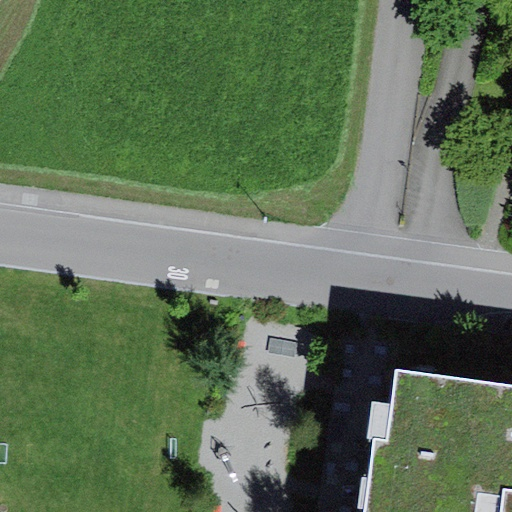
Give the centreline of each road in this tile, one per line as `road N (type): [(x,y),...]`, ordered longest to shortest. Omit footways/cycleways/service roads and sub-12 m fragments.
road 1 (residential): [(349,284),(0,234)]
road 2 (residential): [(349,284),(401,0)]
road 3 (residential): [(511,304),(349,284)]
